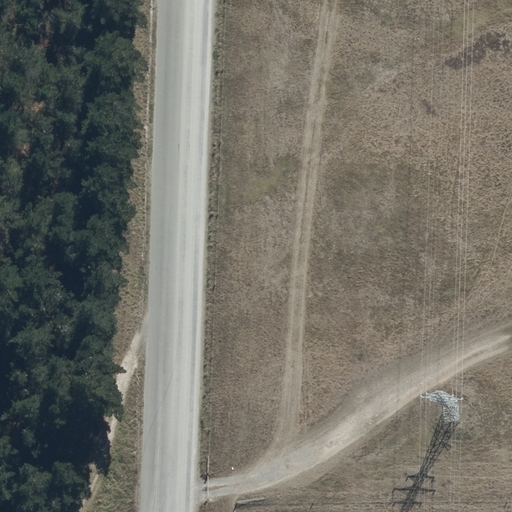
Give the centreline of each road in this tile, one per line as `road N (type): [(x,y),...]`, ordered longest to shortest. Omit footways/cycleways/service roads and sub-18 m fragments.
road 1 (unclassified): [(163,511),(184,0)]
road 2 (track): [(164,488),(227,486),(272,466),(342,432),(400,384),(511,331)]
